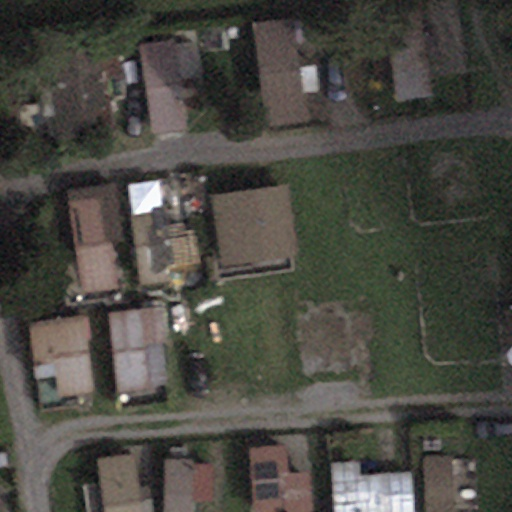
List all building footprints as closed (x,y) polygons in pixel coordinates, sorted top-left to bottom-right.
[(298,10),(257,12),(263,114),(323,111),(320,64),(302,65),(298,10)] [(398,90),(431,89),(429,32),(396,33),(398,90)] [(179,33),(143,35),(149,125),(185,122),(179,33)] [(99,50),(49,63),(61,109),(111,96),(99,50)] [(432,197),(482,195),(480,142),(430,144),(432,197)] [(132,209),(122,208),(122,178),(73,177),(71,283),(130,284),(132,209)] [(217,183),(222,260),(300,255),(294,177),(217,183)] [(138,211),(144,278),(186,275),(180,208),(138,211)] [(488,237),(433,246),(444,309),(498,301),(488,237)] [(160,296),(106,306),(121,389),(176,379),(160,296)] [(302,370),(356,367),(352,304),(299,307),(302,370)] [(28,314),(34,358),(54,355),(59,390),(99,385),(88,306),(28,314)] [(314,463),(290,465),(287,437),(248,441),(256,511),(264,511),(318,506),(314,463)] [(148,511),(140,445),(96,450),(104,511),(148,511)] [(426,450),(427,511),(457,511),(456,449),(426,450)] [(335,511),(364,511),(418,511),(417,459),(334,462),(335,511)]
